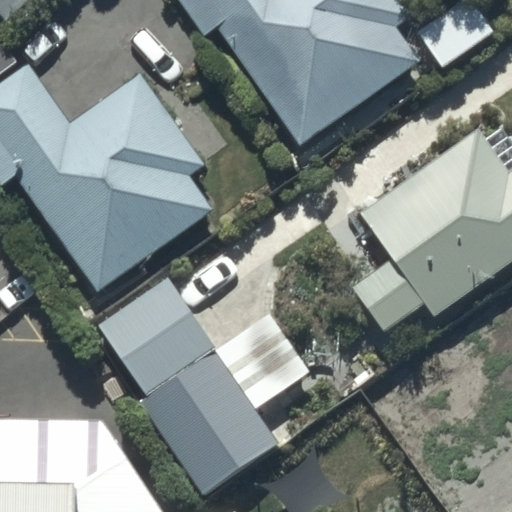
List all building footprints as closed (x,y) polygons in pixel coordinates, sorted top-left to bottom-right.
[(0,0),(0,10),(6,17),(25,0),(0,0)] [(182,0),(205,33),(219,24),(302,144),(422,60),(398,25),(414,14),(404,0),(182,0)] [(32,63),(0,85),(0,179),(5,187),(20,176),(101,289),(214,208),(190,174),(206,162),(142,72),(74,121),(32,63)] [(481,128),(363,211),(396,257),(356,285),(388,330),(427,303),(436,315),(511,262),(511,136),(503,125),(486,136),(481,128)] [(172,277),(102,325),(151,396),(143,402),(207,494),(282,442),(172,277)] [(511,289),(464,324),(497,366),(511,355),(511,289)] [(366,389),(333,410),(359,449),(391,427),(366,389)] [(511,476),(511,445),(497,456),(511,476)] [(0,511),(96,511),(97,485),(0,483),(0,511)]
